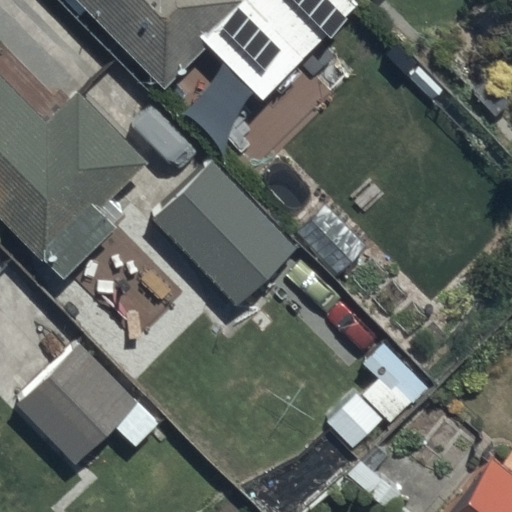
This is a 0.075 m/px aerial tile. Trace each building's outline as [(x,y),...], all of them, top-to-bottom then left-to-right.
[(74,0),(159,86),(202,44),(255,98),(354,0),(74,0)] [(0,219),(59,277),(110,224),(98,213),(152,157),(78,85),(63,100),(7,46),(0,53),(0,219)] [(214,158),(151,218),(233,306),(297,246),(214,158)] [(75,338),(9,405),(72,467),(109,431),(129,451),(159,421),(75,338)] [(511,511),(511,473),(492,457),(448,511),(511,511)]
